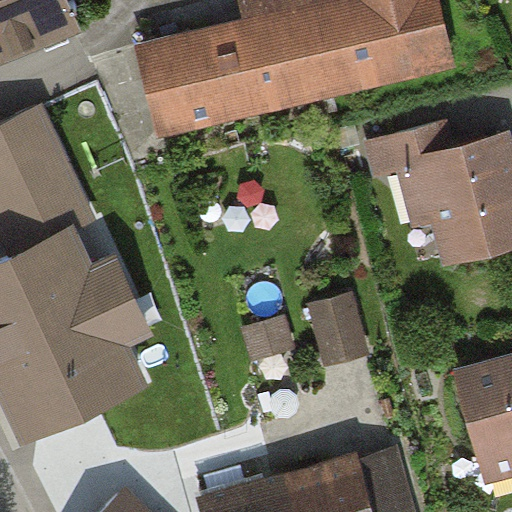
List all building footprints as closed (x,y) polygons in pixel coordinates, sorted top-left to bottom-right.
[(73,0),(0,0),(0,59),(84,27),(73,0)] [(438,0),(234,0),(238,14),(127,37),(146,126),(451,61),(438,0)] [(446,267),(511,247),(511,142),(509,133),(395,166),(414,230),(433,224),(446,267)] [(76,231),(0,264),(0,410),(12,437),(143,378),(76,231)] [(356,297),(306,309),(331,373),(373,362),(356,297)] [(511,360),(456,374),(484,488),(511,480),(511,360)] [(378,511),(363,456),(200,502),(202,511),(378,511)] [(142,511),(123,492),(107,511),(142,511)]
